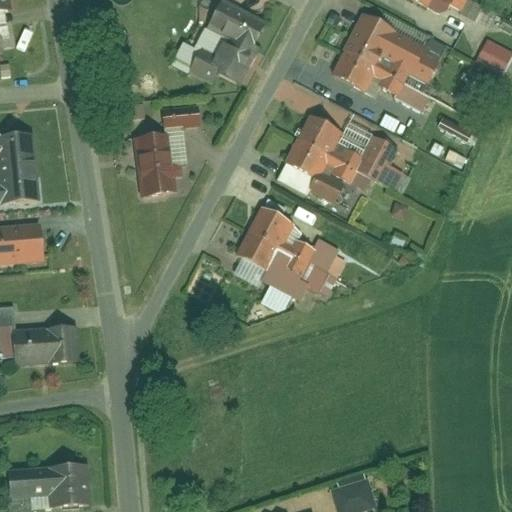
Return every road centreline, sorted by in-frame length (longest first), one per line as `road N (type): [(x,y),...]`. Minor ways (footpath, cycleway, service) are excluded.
road 1 (residential): [(320,0),(146,322),(114,352)]
road 2 (residential): [(59,0),(114,352)]
road 3 (residential): [(119,395),(0,413)]
